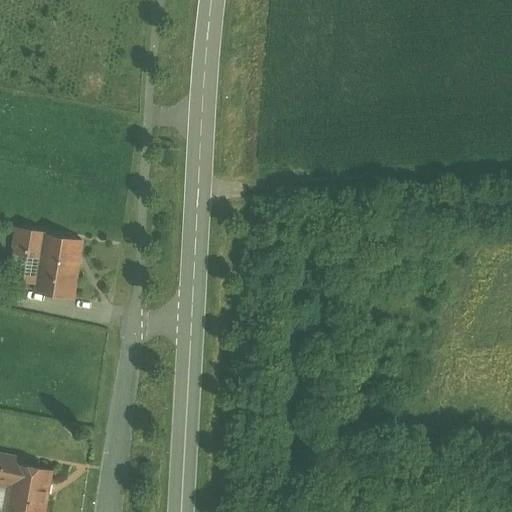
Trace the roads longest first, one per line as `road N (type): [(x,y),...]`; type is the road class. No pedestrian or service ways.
road 1 (secondary): [(191,316),(211,0)]
road 2 (track): [(198,189),(511,165)]
road 3 (residential): [(109,511),(136,322),(191,316)]
road 4 (secondary): [(180,511),(191,316)]
